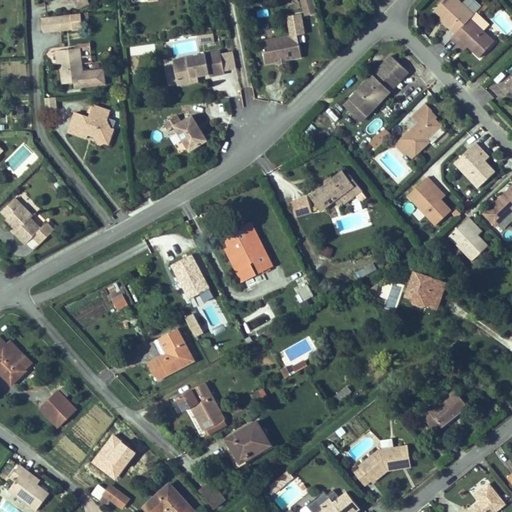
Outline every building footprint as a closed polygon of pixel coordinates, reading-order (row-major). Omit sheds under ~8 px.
[(316,13),(312,0),(301,0),(306,16),(316,13)] [(456,33),(474,15),(462,3),(458,0),(444,0),(435,10),(442,17),(445,19),(443,22),(456,33)] [(481,7),(473,0),(464,0),(462,3),(474,15),(477,11),(481,7)] [(495,41),(483,31),(490,24),(477,11),(474,15),(456,33),(451,38),(457,43),(461,39),(469,46),(480,57),(495,41)] [(72,30),(71,15),(61,16),(63,30),(72,30)] [(302,57),(298,35),(306,33),(302,15),(291,17),(295,35),(262,41),(266,63),(279,61),(285,60),(302,57)] [(63,30),(61,16),(41,17),(43,32),(63,30)] [(215,42),(214,33),(199,35),(200,44),(215,42)] [(469,46),(461,39),(457,43),(465,50),(469,46)] [(56,51),(57,61),(60,61),(61,73),(63,84),(74,83),(75,88),(105,84),(104,69),(83,72),(80,48),(56,51)] [(225,73),(221,51),(187,57),(188,62),(174,65),(178,85),(192,82),(191,77),(197,76),(209,74),(210,76),(225,73)] [(409,72),(391,55),(384,64),(401,80),(409,72)] [(401,80),(384,64),(373,74),(391,91),(401,80)] [(367,115),(391,91),(373,74),(350,99),(367,115)] [(45,109),(57,108),(56,97),(44,99),(45,109)] [(367,115),(350,99),(345,104),(362,121),(367,115)] [(446,131),(441,126),(429,113),(432,111),(425,104),(413,116),(419,122),(395,145),(405,154),(407,152),(411,149),(416,154),(430,142),(432,144),(446,131)] [(109,143),(114,128),(104,125),(105,119),(108,120),(111,111),(93,105),(93,106),(90,105),(88,112),(90,113),(89,117),(75,112),(69,132),(87,138),(89,132),(92,133),(96,139),(105,142),(109,143)] [(198,125),(192,115),(181,122),(177,115),(164,123),(169,130),(175,127),(190,151),(207,140),(202,130),(198,125)] [(391,134),(385,128),(382,130),(389,137),(391,134)] [(376,149),(389,137),(382,130),(369,143),(376,149)] [(436,148),(450,136),(446,131),(432,144),(436,148)] [(485,161),(477,153),(481,149),(475,143),(455,162),(479,187),(495,172),(485,161)] [(416,154),(411,149),(407,152),(413,158),(416,154)] [(489,157),(481,149),(477,153),(485,161),(489,157)] [(366,197),(358,187),(354,186),(347,177),(342,171),(328,181),(330,184),(324,188),(320,188),(310,195),(322,210),(336,200),(339,204),(343,201),(345,204),(356,196),(359,200),(362,201),(366,197)] [(358,187),(350,175),(347,177),(354,186),(358,187)] [(441,199),(433,191),(438,187),(428,177),(408,195),(436,225),(451,211),(441,199)] [(511,186),(484,213),(496,226),(511,211),(510,209),(511,206),(511,186)] [(445,196),(438,187),(433,191),(441,199),(445,196)] [(41,228),(31,218),(33,216),(15,198),(1,211),(8,218),(6,220),(14,227),(17,231),(15,233),(26,244),(33,236),(40,244),(54,230),(47,222),(41,228)] [(307,198),(292,202),(296,216),(311,212),(307,198)] [(477,235),(469,227),(474,222),(469,217),(449,236),(473,260),(488,246),(477,235)] [(482,230),(474,222),(469,227),(477,235),(482,230)] [(271,265),(251,224),(225,237),(231,248),(227,250),(242,279),(255,273),(251,265),(249,262),(255,259),(256,262),(260,270),(271,265)] [(319,254),(330,258),(333,248),(322,245),(319,254)] [(210,288),(192,254),(172,265),(190,299),(210,288)] [(361,278),(377,269),(374,263),(358,271),(361,278)] [(438,291),(442,281),(419,273),(417,278),(413,276),(406,296),(411,298),(413,303),(423,306),(428,303),(437,306),(442,293),(438,291)] [(386,299),(384,307),(396,310),(403,286),(382,280),(377,297),(386,299)] [(313,295),(307,284),(297,290),(303,301),(313,295)] [(373,301),(378,284),(368,290),(373,301)] [(123,294),(125,293),(123,289),(108,297),(110,301),(113,300),(123,294)] [(128,303),(123,294),(113,300),(118,309),(128,303)] [(242,321),(250,334),(274,320),(266,307),(242,321)] [(202,332),(198,324),(192,327),(196,335),(202,332)] [(158,380),(195,361),(178,328),(164,336),(172,350),(165,354),(148,362),(158,380)] [(172,350),(164,336),(157,339),(165,354),(172,350)] [(26,371),(14,358),(21,352),(11,341),(7,345),(0,337),(0,372),(1,373),(2,372),(13,383),(26,371)] [(33,364),(21,352),(14,358),(26,371),(33,364)] [(297,372),(308,366),(305,360),(294,367),(297,372)] [(291,375),(286,366),(281,369),(286,378),(291,375)] [(13,383),(2,372),(1,373),(12,384),(13,383)] [(225,419),(205,382),(177,397),(182,407),(189,403),(191,407),(204,430),(205,430),(208,434),(227,424),(224,420),(225,419)] [(337,403),(352,391),(348,386),(333,398),(337,403)] [(58,426),(76,409),(66,398),(69,395),(62,388),(41,408),(58,426)] [(266,396),(261,389),(258,391),(262,399),(266,396)] [(442,426),(468,406),(455,390),(423,415),(433,429),(440,423),(442,426)] [(262,399),(258,391),(251,395),(256,403),(262,399)] [(271,445),(257,421),(227,439),(238,459),(255,449),(257,452),(271,445)] [(410,466),(407,445),(403,446),(406,464),(388,467),(386,468),(388,470),(410,466)] [(388,467),(406,464),(403,446),(379,450),(359,466),(358,464),(353,469),(355,472),(355,473),(365,485),(371,480),(372,482),(388,470),(386,468),(388,467)] [(36,511),(49,493),(37,484),(28,477),(31,473),(19,465),(10,477),(16,481),(9,490),(36,511)] [(283,485),(293,477),(288,470),(278,479),(283,485)] [(37,484),(40,480),(31,473),(28,477),(37,484)] [(275,492),(283,485),(278,479),(270,485),(275,492)] [(225,500),(211,482),(201,490),(215,508),(225,500)] [(196,511),(169,484),(144,507),(148,511),(155,511),(162,506),(165,509),(164,511),(165,511),(196,511)] [(494,511),(505,504),(489,484),(475,495),(481,501),(467,511),(494,511)] [(129,498),(111,485),(104,494),(109,498),(122,507),(129,498)] [(354,511),(360,508),(347,492),(340,497),(334,489),(327,494),(324,491),(307,505),(312,511),(354,511)] [(105,504),(109,498),(104,494),(100,500),(105,504)]
